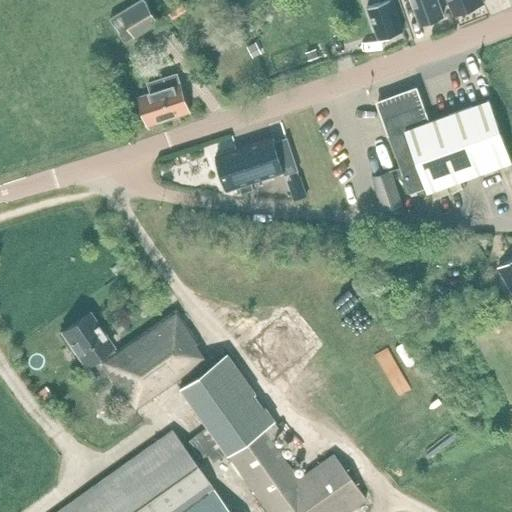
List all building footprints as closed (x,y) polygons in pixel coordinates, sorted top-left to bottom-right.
[(127,43),(160,23),(145,0),(142,0),(111,18),(127,43)] [(380,0),(381,2),(367,7),(379,39),(403,30),(392,0),(380,0)] [(411,0),(420,24),(444,15),(438,0),(411,0)] [(448,0),(454,15),(484,3),(482,0),(448,0)] [(257,44),(249,48),(253,56),(261,52),(257,44)] [(314,49),(306,52),(309,61),(317,58),(314,49)] [(145,95),(154,124),(191,112),(181,84),(178,75),(147,85),(149,94),(145,95)] [(498,167),(511,162),(489,100),(429,122),(418,88),(377,102),(410,194),(427,187),(429,192),(432,191),(435,199),(464,189),(460,180),(485,172),(486,177),(500,172),(498,167)] [(301,162),(371,139),(355,91),(322,102),(327,118),(291,130),(301,162)] [(288,140),(275,144),(273,137),(217,156),(228,190),(240,186),(243,193),(255,189),(253,182),(285,172),(286,175),(299,171),(288,140)] [(383,211),(403,205),(392,170),(373,176),(383,211)] [(304,184),(292,187),(296,199),(307,195),(304,184)] [(511,289),(511,260),(499,267),(511,289)] [(211,355),(205,360),(195,346),(199,343),(176,310),(116,352),(89,314),(61,334),(83,366),(98,356),(134,409),(174,382),(207,428),(185,444),(197,462),(207,454),(213,463),(226,453),(267,511),(348,511),(366,500),(334,455),(298,480),(263,429),(275,421),(226,354),(216,362),(211,355)] [(323,362),(311,382),(320,387),(332,367),(323,362)] [(35,394),(41,402),(52,394),(46,386),(35,394)] [(172,432),(58,511),(187,511),(215,493),(172,432)] [(228,511),(215,493),(187,511),(228,511)]
